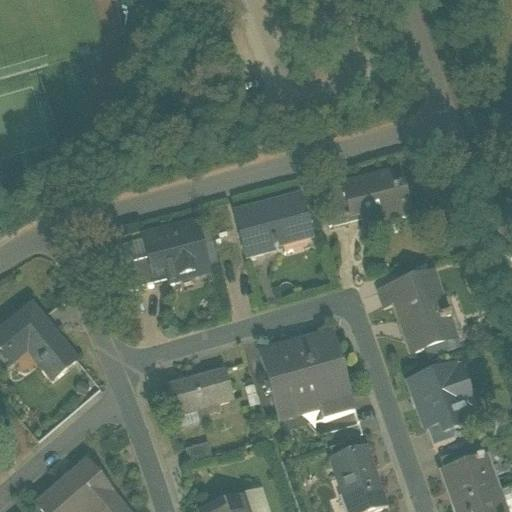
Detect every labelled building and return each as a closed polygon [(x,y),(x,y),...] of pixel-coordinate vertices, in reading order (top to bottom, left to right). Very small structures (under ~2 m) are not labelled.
[(362,225),(363,229),(377,226),(376,222),(375,218),(388,215),(389,218),(392,217),(410,212),(404,189),(395,191),(391,176),(340,190),(341,191),(343,199),(339,199),(346,223),(360,219),(362,225)] [(323,197),(332,233),(347,229),(346,223),(339,199),(343,199),(341,191),(323,197)] [(235,218),(241,240),(256,236),(262,257),(263,257),(260,248),(271,245),(274,254),(274,255),(277,254),(276,249),(309,240),(299,201),(235,218)] [(376,222),(377,226),(411,216),(410,212),(392,217),(389,218),(388,215),(375,218),(376,222)] [(346,223),(347,229),(362,225),(360,219),(346,223)] [(169,286),(170,289),(174,288),(174,285),(207,276),(194,229),(144,243),(149,263),(146,264),(151,282),(167,277),(169,286)] [(247,261),(262,257),(256,236),(241,240),(247,261)] [(260,248),(263,257),(274,254),(271,245),(260,248)] [(117,272),(124,298),(153,290),(151,282),(146,264),(117,272)] [(151,282),(153,290),(169,286),(167,277),(151,282)] [(394,307),(411,358),(444,347),(455,343),(454,342),(461,340),(454,319),(450,321),(449,318),(446,319),(432,277),(378,296),(383,311),(394,307)] [(39,367),(52,383),(75,363),(31,309),(0,335),(0,353),(7,362),(28,344),(42,361),(39,365),(40,366),(39,367)] [(259,358),(278,424),(299,418),(296,407),(316,401),(319,412),(350,404),(331,338),(301,346),(302,352),(292,355),(290,349),(259,358)] [(444,347),(446,356),(459,352),(456,343),(455,343),(444,347)] [(301,346),(290,349),(292,355),(302,352),(301,346)] [(448,426),(451,435),(473,427),(473,425),(465,428),(453,395),(461,392),(454,372),(434,380),(433,376),(408,385),(413,399),(414,398),(426,432),(425,433),(425,434),(448,426)] [(167,391),(175,421),(232,404),(224,375),(167,391)] [(465,428),(473,425),(461,392),(453,395),(465,428)] [(413,399),(425,433),(426,432),(414,398),(413,399)] [(296,407),(299,418),(319,412),(316,401),(296,407)] [(319,412),(323,423),(353,415),(350,404),(319,412)] [(425,434),(432,452),(454,444),(451,435),(448,426),(425,434)] [(184,453),(188,466),(211,460),(207,446),(184,453)] [(341,494),(347,511),(385,511),(386,511),(376,482),(375,483),(364,452),(329,464),(335,482),(346,479),(350,491),(341,494)] [(439,462),(444,474),(466,466),(462,455),(439,462)] [(490,484),(493,482),(485,459),(481,461),(490,484)] [(452,489),(459,509),(494,496),(498,495),(493,482),(490,484),(481,461),(466,466),(444,474),(441,474),(447,489),(447,491),(452,489)] [(85,466),(64,484),(69,489),(90,471),(85,466)] [(37,508),(40,511),(91,511),(92,511),(123,511),(110,496),(111,496),(90,471),(69,489),(64,484),(37,508)] [(445,490),(452,511),(459,509),(452,489),(447,491),(447,489),(445,490)] [(501,503),(498,495),(494,496),(498,508),(511,504),(509,500),(501,503)] [(452,511),(499,511),(498,508),(494,496),(459,509),(452,511)] [(212,511),(249,511),(246,501),(212,511)]
